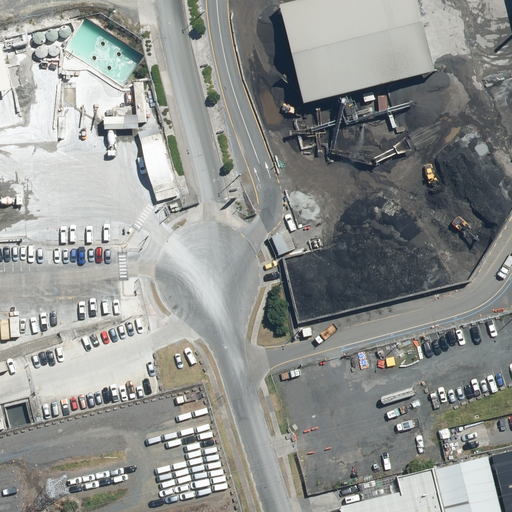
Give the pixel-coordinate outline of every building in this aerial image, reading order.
[(297,0),(277,5),(303,103),(344,93),(435,69),(417,0),(297,0)] [(162,139),(141,141),(143,164),(151,163),(153,189),(173,187),(171,163),(164,164),(162,139)] [(270,237),(278,255),(294,249),(287,230),(270,237)] [(511,511),(511,450),(494,454),(507,511),(511,511)] [(501,511),(488,456),(437,468),(447,511),(501,511)] [(447,511),(437,468),(399,477),(403,491),(343,505),(344,511),(447,511)]
